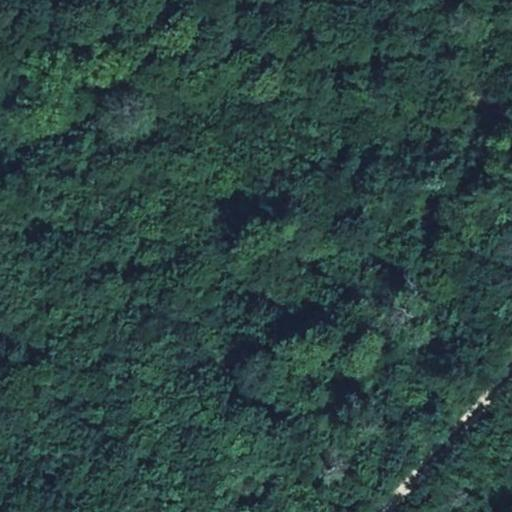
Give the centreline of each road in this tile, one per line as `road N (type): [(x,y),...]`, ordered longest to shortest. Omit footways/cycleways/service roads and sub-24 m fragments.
road 1 (track): [(432,0),(95,112),(0,168)]
road 2 (track): [(394,511),(511,385)]
